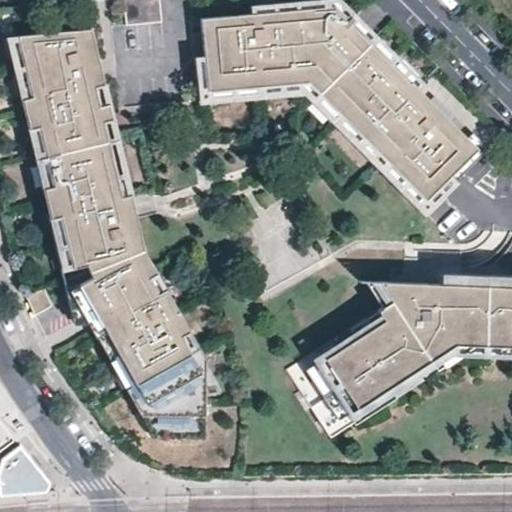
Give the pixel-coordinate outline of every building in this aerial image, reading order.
[(174,14),(172,0),(136,0),(138,17),(174,14)] [(244,13),(201,16),(209,86),(308,77),(435,196),(485,147),(444,110),(346,22),(330,7),(244,13)] [(104,71),(94,30),(19,35),(36,99),(26,101),(33,130),(43,128),(59,191),(49,193),(56,223),(64,221),(78,275),(91,272),(98,284),(86,291),(134,385),(128,389),(151,434),(205,435),(205,378),(186,341),(192,338),(171,296),(161,300),(153,285),(162,280),(155,266),(149,255),(139,212),(136,199),(126,202),(106,123),(117,121),(114,107),(104,109),(99,89),(108,87),(104,71)] [(36,99),(19,35),(9,35),(26,101),(36,99)] [(108,87),(99,89),(104,109),(114,107),(108,87)] [(117,121),(106,123),(126,202),(136,199),(117,121)] [(43,128),(33,130),(49,193),(59,191),(43,128)] [(64,221),(56,223),(69,276),(93,322),(100,335),(128,389),(134,385),(86,291),(98,284),(91,272),(78,275),(64,221)] [(511,275),(468,274),(467,284),(427,283),(374,281),(387,295),(376,306),(383,314),(316,371),(319,374),(364,423),(466,350),(511,352),(511,275)] [(162,280),(153,285),(161,300),(171,296),(162,280)] [(46,288),(28,296),(36,315),(54,306),(46,288)] [(383,314),(376,306),(368,314),(308,363),(290,385),(341,439),(364,423),(319,374),(316,371),(383,314)] [(0,444),(11,434),(0,419),(0,444)] [(0,495),(55,491),(18,442),(3,456),(1,458),(0,460),(0,495)]
